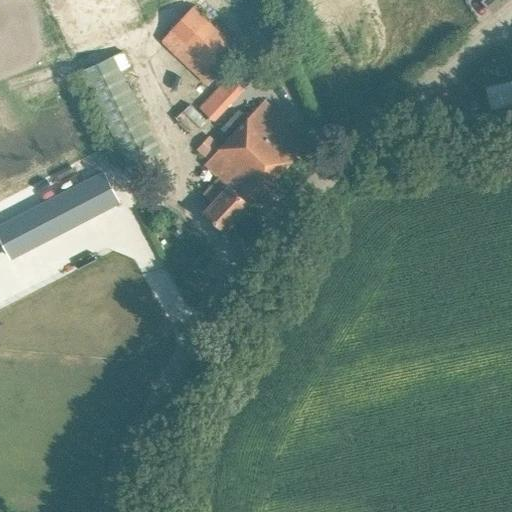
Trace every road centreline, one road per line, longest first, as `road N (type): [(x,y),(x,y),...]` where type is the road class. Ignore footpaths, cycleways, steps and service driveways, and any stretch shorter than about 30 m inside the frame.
road 1 (unclassified): [(111,511),(167,381),(206,315),(348,154)]
road 2 (residential): [(278,29),(38,158),(0,41)]
road 3 (residential): [(348,154),(511,16)]
road 4 (residential): [(348,154),(278,29)]
